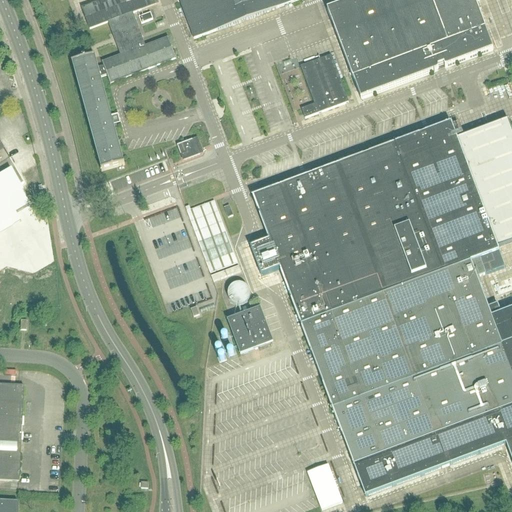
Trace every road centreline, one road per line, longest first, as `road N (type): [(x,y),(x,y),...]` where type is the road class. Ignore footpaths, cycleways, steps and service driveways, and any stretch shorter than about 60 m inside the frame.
road 1 (primary): [(2,0),(89,296),(143,390),(167,460)]
road 2 (unclassified): [(78,511),(78,381),(47,358),(0,355)]
